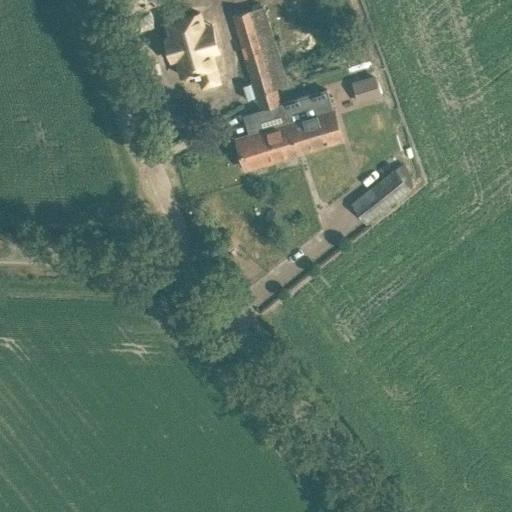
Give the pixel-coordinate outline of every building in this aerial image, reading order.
[(162,50),(155,52),(161,70),(166,69),(175,99),(205,90),(198,69),(220,62),(212,35),(203,40),(196,20),(158,33),(162,50)] [(358,102),(382,95),(376,74),(353,80),(358,102)] [(289,122),(298,152),(343,139),(337,120),(334,108),(328,89),(313,93),(283,102),(289,122)] [(283,102),(281,102),(261,108),(267,128),(257,132),(238,137),(247,167),(298,152),(289,122),(283,102)] [(367,221),(410,188),(395,169),(352,202),(367,221)]
